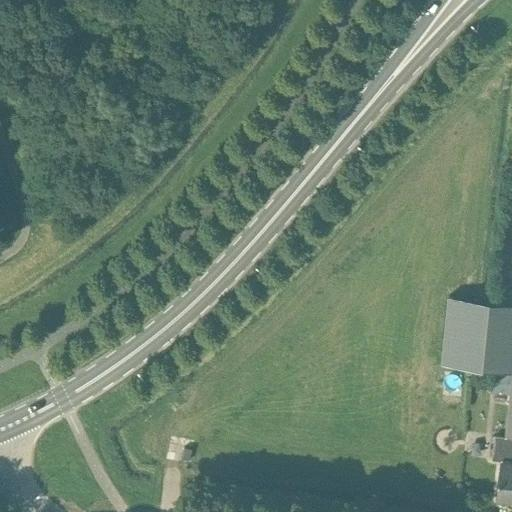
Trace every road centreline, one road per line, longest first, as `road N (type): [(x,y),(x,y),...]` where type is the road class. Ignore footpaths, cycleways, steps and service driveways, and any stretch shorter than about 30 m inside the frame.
road 1 (secondary): [(0,430),(94,380),(177,317),(245,251),(371,101)]
road 2 (secondary): [(371,101),(480,0)]
road 3 (secondary): [(439,0),(371,101)]
